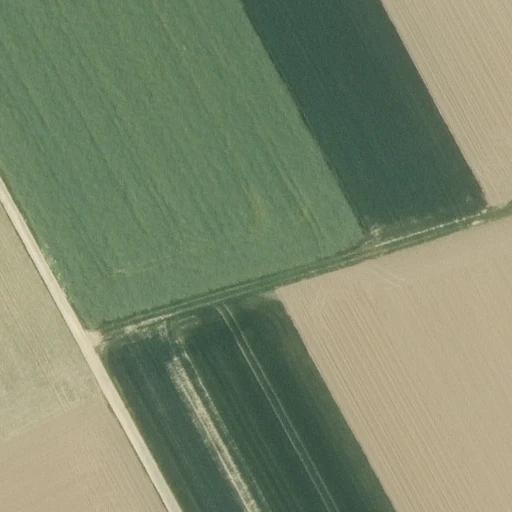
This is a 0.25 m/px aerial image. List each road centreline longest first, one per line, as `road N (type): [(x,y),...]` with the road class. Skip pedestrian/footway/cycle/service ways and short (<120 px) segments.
road 1 (track): [(511,222),(93,356)]
road 2 (track): [(178,511),(0,181)]
